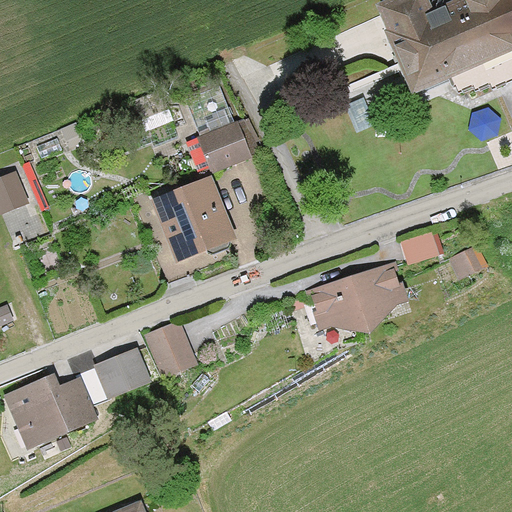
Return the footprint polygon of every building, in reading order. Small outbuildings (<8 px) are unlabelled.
[(511,0),(480,0),(435,20),(425,0),(407,0),(378,13),(423,115),(491,85),(496,97),(511,89),(511,0)] [(503,132),(496,105),(473,112),(480,138),(503,132)] [(237,121),(197,138),(212,173),(252,157),(237,121)] [(16,172),(0,179),(0,217),(2,221),(32,208),(16,172)] [(212,176),(151,200),(177,264),(238,239),(212,176)] [(408,263),(442,251),(434,226),(399,238),(408,263)] [(478,247),(450,260),(461,284),(489,271),(478,247)] [(391,258),(303,297),(326,349),(414,310),(391,258)] [(177,322),(145,336),(166,383),(198,369),(177,322)] [(138,347),(94,365),(107,399),(152,382),(138,347)] [(55,374),(2,395),(25,451),(98,422),(80,378),(60,386),(55,374)] [(144,511),(141,503),(120,511),(144,511)]
